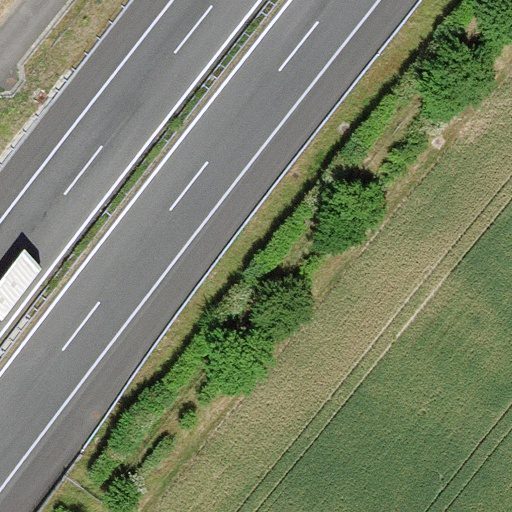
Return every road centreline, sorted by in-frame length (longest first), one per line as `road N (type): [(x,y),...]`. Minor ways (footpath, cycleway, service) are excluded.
road 1 (motorway): [(0,431),(336,0)]
road 2 (motorway): [(215,0),(0,280)]
